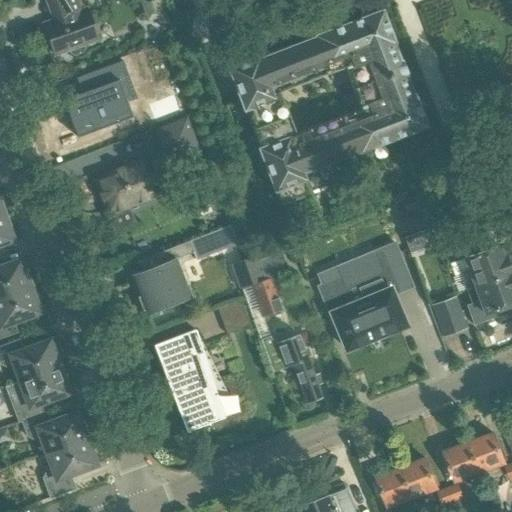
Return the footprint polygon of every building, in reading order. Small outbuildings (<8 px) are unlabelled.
[(81,11),(76,0),(46,0),(52,13),(54,12),(57,19),(43,24),(54,54),(69,49),(70,53),(74,55),(82,52),(84,48),(83,44),(97,39),(86,9),(81,11)] [(392,41),(381,13),(382,12),(381,10),(378,11),(378,12),(317,35),(315,35),(315,36),(258,57),(257,55),(255,56),(256,56),(229,66),(227,67),(228,69),(243,108),(243,110),(245,109),(251,125),(279,114),(269,87),(326,66),(341,60),(345,68),(344,69),(358,107),(360,107),(363,116),(290,143),(282,121),(254,132),(260,147),(258,148),(259,150),(274,189),(274,191),(275,191),(280,205),(309,194),(304,181),(305,180),(303,174),(424,126),(426,125),(425,123),(424,123),(413,96),(414,96),(414,94),(412,95),(405,76),(405,75),(405,73),(405,71),(404,72),(401,65),(402,64),(401,63),(400,63),(399,61),(399,62),(391,43),(393,42),(393,40),(392,41)] [(166,16),(165,16),(157,19),(159,27),(169,23),(166,16)] [(84,102),(66,109),(76,138),(132,117),(119,83),(130,79),(122,60),(75,78),(84,102)] [(35,74),(23,79),(26,88),(39,83),(35,74)] [(167,161),(199,148),(186,116),(154,128),(167,161)] [(107,215),(158,195),(144,158),(92,178),(107,215)] [(402,201),(406,211),(423,205),(419,195),(402,201)] [(407,234),(430,225),(423,205),(406,211),(399,214),(407,234)] [(0,243),(11,239),(7,227),(10,226),(5,212),(0,214),(0,243)] [(230,225),(189,241),(193,252),(196,259),(238,244),(230,225)] [(427,230),(404,237),(413,265),(436,257),(427,230)] [(145,314),(190,297),(175,259),(193,252),(189,241),(138,260),(142,271),(130,276),(145,314)] [(465,288),(509,271),(508,269),(511,267),(508,257),(504,258),(499,244),(464,257),(464,258),(449,263),(454,276),(460,274),(465,288)] [(347,348),(347,346),(363,339),(364,341),(404,325),(391,293),(410,285),(394,245),(317,276),(346,349),(347,348)] [(281,252),(257,260),(263,279),(287,270),(281,252)] [(240,289),(241,288),(264,280),(263,279),(257,260),(256,255),(230,265),(240,289)] [(0,296),(32,285),(27,271),(24,273),(19,260),(0,267),(0,296)] [(509,271),(465,288),(470,303),(467,304),(466,305),(473,326),(496,317),(500,325),(511,320),(511,273),(511,274),(509,271)] [(264,280),(241,288),(252,320),(283,310),(270,278),(264,280)] [(0,337),(16,332),(12,321),(38,311),(33,299),(37,298),(32,285),(0,296),(0,337)] [(442,338),(467,328),(455,296),(430,306),(442,338)] [(307,358),(298,334),(275,343),(269,337),(260,340),(265,352),(273,375),(285,370),(285,371),(293,367),(306,402),(321,396),(319,391),(317,385),(322,383),(318,374),(314,375),(307,358)] [(173,336),(156,342),(188,428),(226,414),(209,370),(199,373),(195,362),(184,367),(173,336)] [(20,380),(62,365),(57,351),(53,353),(49,341),(23,350),(19,339),(0,346),(0,363),(0,364),(5,366),(14,363),(20,380)] [(21,421),(46,412),(42,401),(68,391),(63,379),(67,378),(62,365),(20,380),(26,397),(18,400),(16,406),(21,421)] [(337,375),(333,365),(322,369),(326,379),(337,375)] [(47,453),(89,437),(84,424),(80,425),(76,413),(50,423),(46,412),(21,421),(27,436),(32,438),(41,435),(47,453)] [(510,448),(511,447),(511,418),(501,423),(510,448)] [(469,443),(480,472),(504,463),(493,434),(469,443)] [(89,437),(47,453),(53,470),(45,473),(43,478),(50,497),(74,488),(69,473),(95,464),(90,452),(94,450),(89,437)] [(456,481),(480,472),(469,443),(445,452),(456,481)] [(402,469),(412,498),(437,489),(427,459),(402,469)] [(389,507),(412,498),(402,469),(378,478),(389,507)] [(454,506),(464,502),(458,485),(448,488),(454,506)] [(445,509),(454,506),(448,488),(438,492),(445,509)] [(351,511),(344,492),(330,497),(330,496),(303,506),(305,511),(351,511)] [(454,506),(456,511),(467,511),(464,502),(454,506)]
